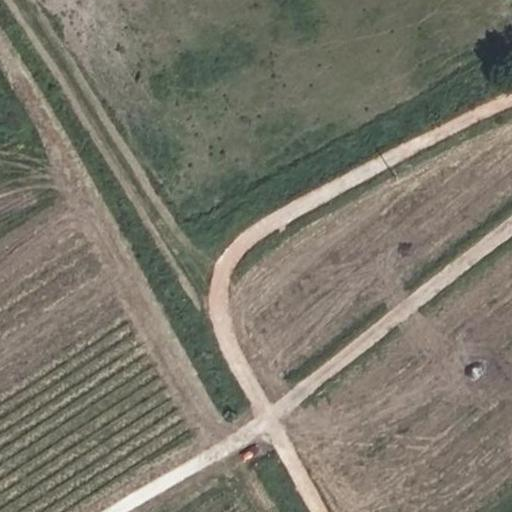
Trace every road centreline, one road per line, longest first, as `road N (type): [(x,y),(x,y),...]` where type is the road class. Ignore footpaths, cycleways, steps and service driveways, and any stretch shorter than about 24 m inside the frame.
road 1 (residential): [(126,511),(271,428),(219,305),(222,275),(240,251),(511,101)]
road 2 (track): [(318,511),(271,428),(511,225)]
